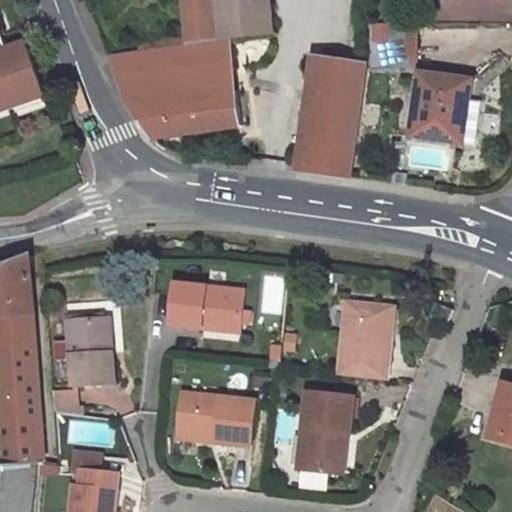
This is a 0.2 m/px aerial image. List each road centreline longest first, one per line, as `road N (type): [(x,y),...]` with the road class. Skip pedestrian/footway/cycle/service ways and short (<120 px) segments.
road 1 (tertiary): [(145,177),(419,219),(502,243)]
road 2 (residential): [(502,243),(386,511)]
road 3 (tertiary): [(57,0),(106,136),(145,177)]
road 4 (unclassified): [(145,177),(103,208),(0,237)]
